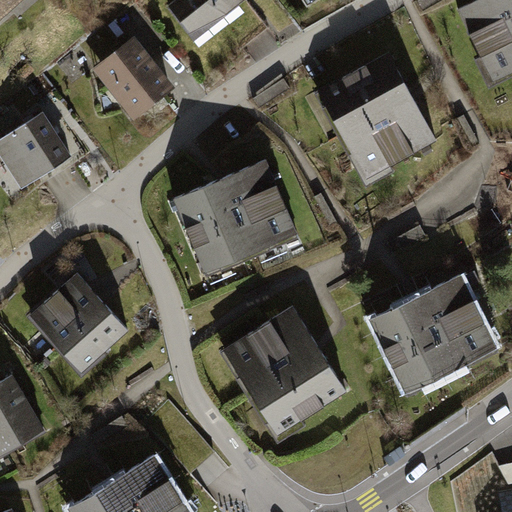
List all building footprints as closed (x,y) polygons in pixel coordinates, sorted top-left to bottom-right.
[(0,0),(0,18),(19,0),(0,0)] [(172,0),(168,3),(194,40),(245,0),(172,0)] [(511,0),(469,0),(456,6),(491,80),(511,69),(511,0)] [(133,35),(92,67),(133,118),(173,86),(133,35)] [(391,48),(314,89),(363,180),(440,139),(391,48)] [(42,110),(0,136),(0,154),(21,186),(71,154),(42,110)] [(266,159),(173,195),(204,276),(298,239),(266,159)] [(414,295),(369,318),(408,394),(499,348),(460,271),(414,295)] [(76,272),(29,314),(80,370),(127,328),(76,272)] [(292,304),(221,352),(279,437),(348,391),(320,346),(292,304)] [(12,374),(0,380),(0,454),(46,431),(12,374)] [(109,481),(68,505),(71,511),(188,511),(154,454),(109,481)] [(509,487),(511,485),(511,462),(503,465),(509,487)] [(502,511),(511,511),(511,487),(498,489),(502,511)]
